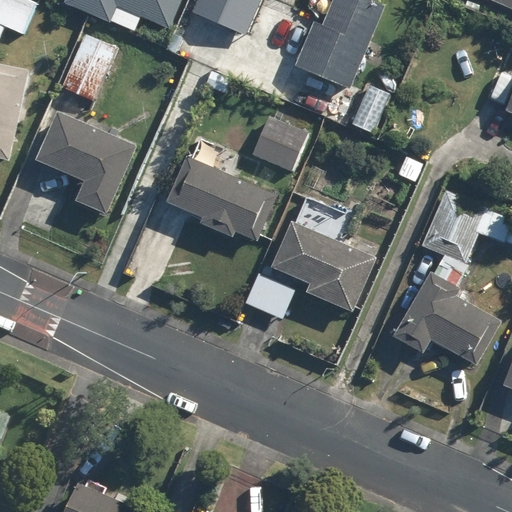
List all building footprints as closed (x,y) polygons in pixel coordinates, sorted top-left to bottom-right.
[(26,35),(41,4),(31,0),(0,0),(0,46),(9,27),(26,35)] [(69,0),(68,2),(114,22),(121,8),(172,30),(185,0),(69,0)] [(265,0),(204,0),(199,15),(250,36),(265,0)] [(374,0),(339,0),(328,27),(319,23),(300,67),(354,90),(390,7),(374,0)] [(121,49),(89,36),(65,89),(97,103),(121,49)] [(0,159),(14,163),(32,71),(0,64),(0,159)] [(395,94),(373,85),(356,124),(378,133),(395,94)] [(141,147),(64,113),(42,162),(88,182),(79,202),(111,216),(141,147)] [(314,134),(273,118),(258,155),(299,171),(314,134)] [(422,184),(427,162),(406,156),(400,178),(422,184)] [(172,203),(207,219),(204,224),(237,239),(239,233),(261,243),(282,197),(193,157),(172,203)] [(511,243),(511,218),(448,192),(425,247),(470,265),(483,234),(508,244),(508,242),(511,243)] [(381,259),(297,222),(276,269),(314,285),(311,293),(357,314),(381,259)] [(464,290),(434,273),(398,338),(428,355),(436,342),(481,367),(506,322),(460,297),(464,290)] [(261,275),(248,304),(285,320),(298,292),(261,275)] [(0,437),(9,417),(0,412),(0,437)] [(146,511),(83,484),(70,511),(146,511)]
